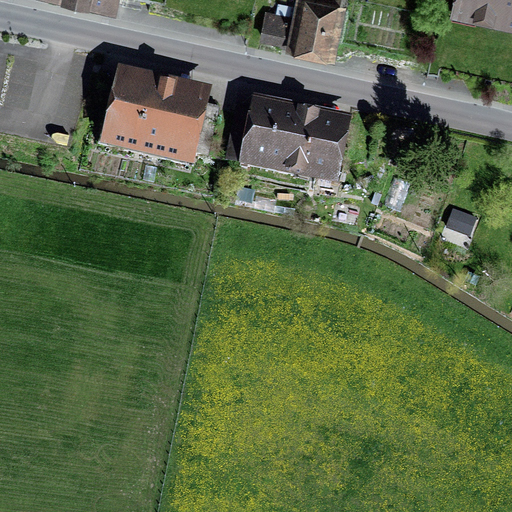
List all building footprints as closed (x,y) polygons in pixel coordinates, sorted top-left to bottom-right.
[(302,0),(297,23),(265,16),(260,38),(329,53),(338,13),(336,12),(338,0),(302,0)] [(511,0),(456,0),(455,7),(471,11),(474,15),(511,23),(511,0)] [(203,103),(113,82),(98,146),(188,167),(203,103)] [(341,128),(259,111),(250,155),(332,172),(341,128)] [(475,219),(454,211),(447,228),(469,236),(475,219)]
